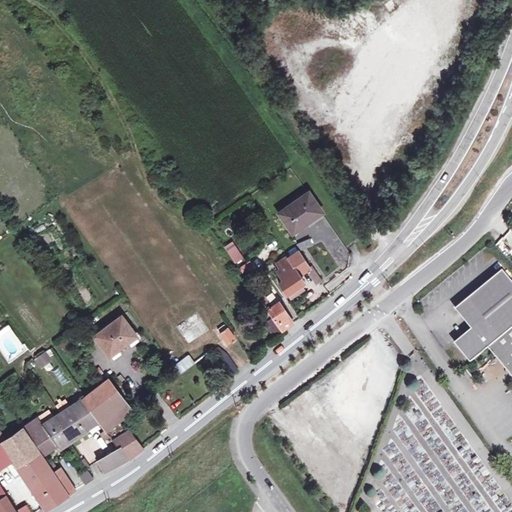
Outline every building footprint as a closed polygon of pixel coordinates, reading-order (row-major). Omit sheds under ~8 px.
[(418,68),(433,74),(447,40),(432,34),(418,68)] [(428,93),(426,92),(398,148),(413,155),(465,51),(452,44),(428,93)] [(280,213),(293,232),(296,229),(297,232),(322,214),(308,193),(280,213)] [(297,243),(298,245),(300,250),(312,245),(309,238),(297,243)] [(234,263),(242,258),(232,243),(224,248),(234,263)] [(312,276),(316,274),(310,266),(308,267),(298,251),(287,258),(286,257),(276,264),(279,269),(276,271),(282,280),(279,283),(285,293),(303,282),(298,274),(307,269),(312,276)] [(238,267),(242,273),(253,266),(249,260),(238,267)] [(488,348),(511,328),(511,282),(503,270),(455,310),(471,329),(454,344),(470,363),(488,348)] [(321,281),(316,274),(312,276),(317,283),(321,281)] [(266,307),(271,304),(266,296),(261,300),(266,307)] [(281,331),(293,323),(286,313),(279,302),(273,306),(267,310),(281,331)] [(281,331),(267,310),(267,309),(259,314),(266,325),(274,335),(281,331)] [(136,336),(121,316),(94,336),(108,354),(111,352),(112,353),(118,349),(116,347),(120,346),(121,347),(136,336)] [(217,328),(228,343),(235,338),(227,328),(224,324),(217,328)] [(0,330),(0,351),(7,362),(25,349),(9,325),(0,330)] [(511,328),(488,348),(511,377),(511,328)] [(214,350),(230,374),(238,368),(226,353),(218,347),(214,350)] [(40,369),(55,359),(48,349),(34,359),(40,369)] [(189,355),(174,367),(179,374),(194,362),(189,355)] [(108,378),(84,395),(85,396),(85,397),(85,398),(85,399),(99,420),(98,421),(105,431),(132,410),(108,378)] [(80,399),(71,406),(85,429),(98,421),(99,420),(85,399),(85,398),(85,397),(85,396),(84,395),(83,395),(82,395),(81,395),(80,396),(79,397),(80,399)] [(71,406),(61,412),(67,423),(60,427),(68,440),(85,429),(71,406)] [(49,410),(38,417),(43,424),(54,417),(49,410)] [(16,466),(38,451),(41,456),(56,446),(57,447),(68,440),(60,427),(67,423),(61,412),(54,417),(43,424),(38,417),(5,439),(0,442),(13,460),(16,466)] [(116,444),(118,447),(105,455),(112,468),(127,461),(143,448),(132,434),(116,444)] [(6,465),(13,460),(0,442),(0,460),(4,466),(6,465)] [(67,495),(47,465),(41,456),(38,451),(16,466),(20,472),(44,508),(45,509),(67,495)] [(105,472),(112,468),(105,455),(98,460),(105,472)] [(20,472),(16,466),(13,460),(6,465),(13,476),(20,472)] [(51,462),(47,465),(67,495),(75,490),(60,468),(57,470),(51,462)] [(21,511),(19,507),(14,510),(0,487),(0,511),(21,511)]
